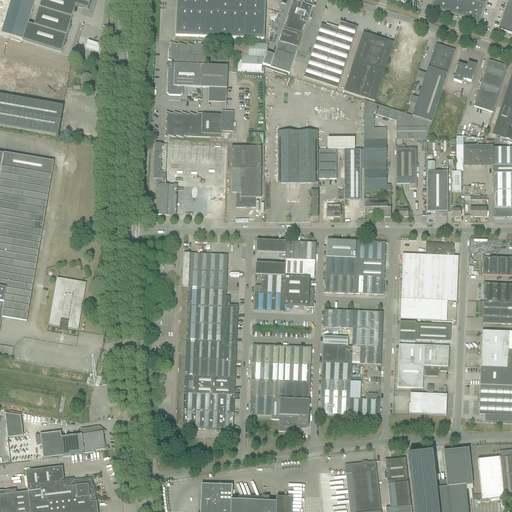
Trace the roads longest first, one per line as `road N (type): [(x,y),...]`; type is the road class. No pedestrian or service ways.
road 1 (secondary): [(146,477),(127,233)]
road 2 (unclassified): [(456,437),(466,231)]
road 3 (secondary): [(127,233),(129,59)]
road 4 (unclassified): [(511,54),(346,0)]
road 5 (unclassified): [(384,442),(390,302)]
road 6 (unclassified): [(250,231),(127,233)]
